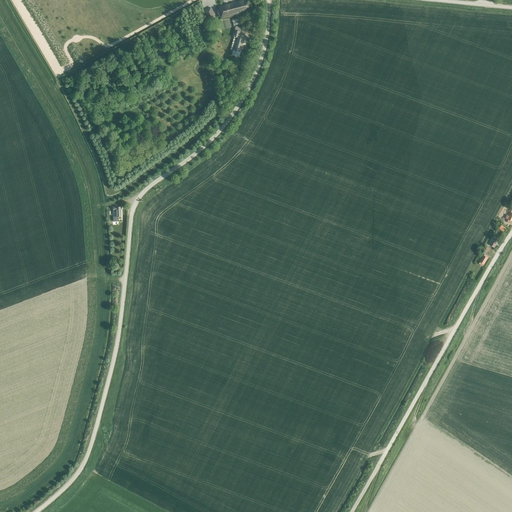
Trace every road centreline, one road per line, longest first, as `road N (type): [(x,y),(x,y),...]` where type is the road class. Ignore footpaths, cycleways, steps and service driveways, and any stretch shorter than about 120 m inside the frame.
road 1 (unclassified): [(36,511),(73,478),(90,445),(115,348),(134,205),(203,146),(241,100),(261,56),(268,0)]
road 2 (unclassified): [(352,511),(511,231)]
